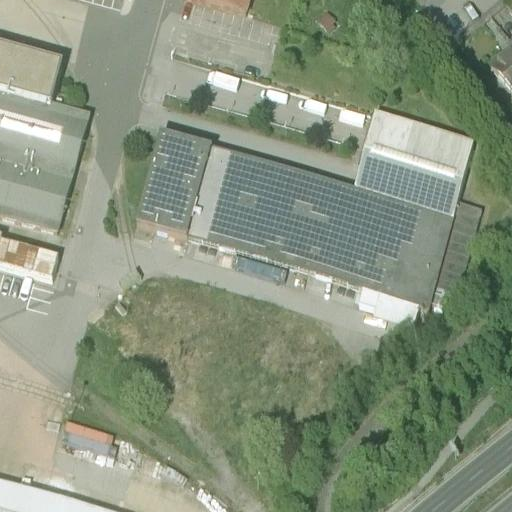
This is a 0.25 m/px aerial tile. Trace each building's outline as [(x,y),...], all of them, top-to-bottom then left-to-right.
[(184,0),(184,3),(245,20),(250,0),(184,0)] [(327,19),(317,27),(328,40),(338,32),(327,19)] [(511,52),(490,71),(511,96),(511,52)] [(0,55),(0,97),(51,111),(62,72),(0,55)] [(89,122),(51,111),(0,97),(0,223),(57,239),(89,122)] [(366,147),(353,194),(452,221),(457,201),(472,144),(374,117),(374,119),(372,118),(364,146),(366,147)] [(137,231),(187,245),(187,243),(211,156),(211,154),(161,140),(137,231)] [(434,286),(452,221),(353,194),(211,156),(187,243),(362,291),(418,306),(428,309),(434,286)] [(481,208),(457,201),(452,221),(434,286),(457,293),(481,208)] [(0,248),(0,273),(52,287),(58,264),(0,248)] [(412,329),(418,306),(362,291),(358,306),(374,310),(372,318),(412,329)] [(56,511),(59,503),(0,486),(0,511),(56,511)] [(94,511),(59,503),(56,511),(94,511)]
